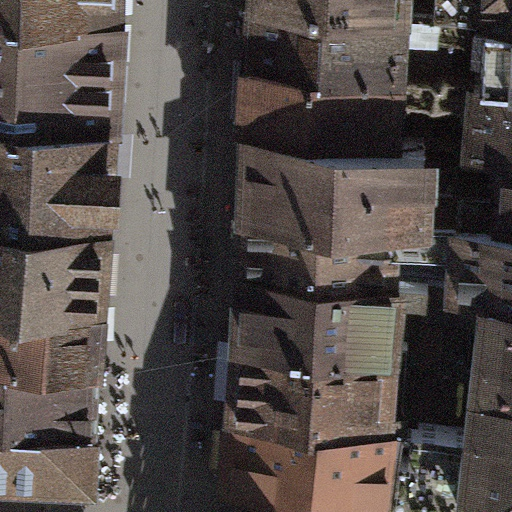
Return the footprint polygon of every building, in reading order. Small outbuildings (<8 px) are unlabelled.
[(0,0),(0,7),(117,12),(117,0),(0,0)] [(436,7),(360,0),(253,0),(250,54),(393,67),(395,24),(455,29),(468,30),(470,11),(436,7)] [(470,11),(488,13),(511,13),(511,0),(437,0),(436,7),(470,11)] [(0,117),(111,124),(117,12),(0,7),(0,117)] [(478,64),(477,73),(511,75),(511,13),(488,13),(486,64),(478,64)] [(455,29),(395,24),(393,67),(439,69),(454,70),(455,29)] [(250,54),(246,118),(389,134),(426,137),(426,133),(401,129),(403,96),(408,92),(437,94),(439,69),(393,67),(250,54)] [(470,145),(511,147),(511,75),(477,73),(454,70),(439,69),(437,94),(473,97),(470,145)] [(0,169),(108,172),(111,124),(0,117),(0,169)] [(389,134),(246,118),(244,201),(392,213),(423,214),(423,210),(456,212),(461,172),(446,170),(445,163),(425,160),(426,137),(389,134)] [(494,179),(461,172),(456,212),(511,216),(511,147),(470,145),(469,148),(494,148),(494,179)] [(108,172),(0,169),(0,212),(105,217),(108,172)] [(244,201),(242,258),(393,271),(426,274),(455,276),(455,274),(392,268),(393,241),(455,242),(456,212),(423,210),(423,214),(392,213),(244,201)] [(105,217),(0,212),(0,290),(97,295),(105,217)] [(455,276),(491,279),(511,280),(511,216),(456,212),(455,242),(455,274),(455,276)] [(242,258),(238,329),(395,340),(402,292),(423,293),(426,274),(393,271),(242,258)] [(455,276),(426,274),(423,293),(422,314),(478,321),(480,305),(489,303),(491,279),(455,276)] [(402,448),(396,493),(511,507),(511,280),(491,279),(489,303),(482,374),(479,374),(475,412),(477,412),(475,429),(412,423),(409,449),(402,448)] [(0,347),(93,354),(97,295),(0,290),(0,347)] [(238,329),(234,407),(405,421),(409,341),(395,340),(238,329)] [(0,414),(92,420),(93,354),(0,347),(0,414)] [(234,407),(227,472),(396,493),(402,448),(405,421),(234,407)] [(0,414),(0,461),(91,465),(92,420),(0,414)]
